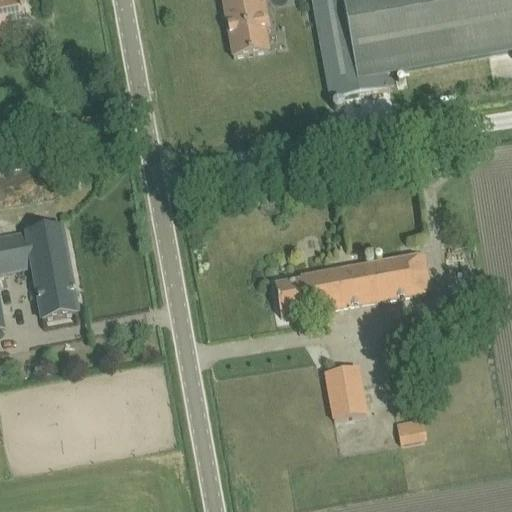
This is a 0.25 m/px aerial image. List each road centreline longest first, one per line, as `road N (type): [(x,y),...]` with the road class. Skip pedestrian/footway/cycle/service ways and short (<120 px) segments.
road 1 (unclassified): [(216,511),(123,0)]
road 2 (track): [(511,116),(154,170)]
road 3 (track): [(0,135),(144,117)]
